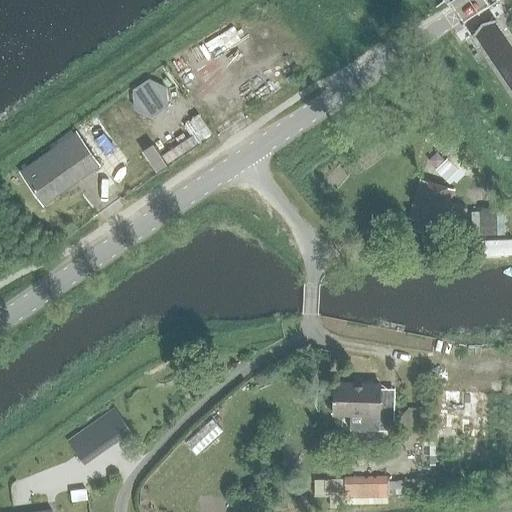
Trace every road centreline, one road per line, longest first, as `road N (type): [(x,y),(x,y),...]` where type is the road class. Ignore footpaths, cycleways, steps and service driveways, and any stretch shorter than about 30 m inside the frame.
road 1 (tertiary): [(0,320),(242,158)]
road 2 (tertiary): [(242,158),(478,0)]
road 3 (unclassified): [(242,158),(300,231),(309,257),(306,332)]
